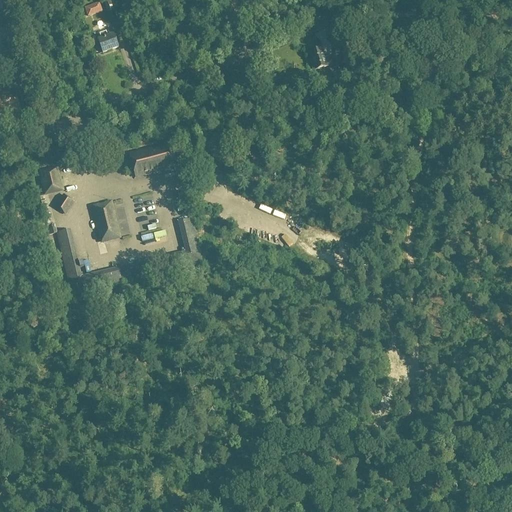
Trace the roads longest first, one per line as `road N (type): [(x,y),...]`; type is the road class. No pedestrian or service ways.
road 1 (track): [(416,369),(410,220),(445,8)]
road 2 (unclassified): [(0,143),(240,58)]
